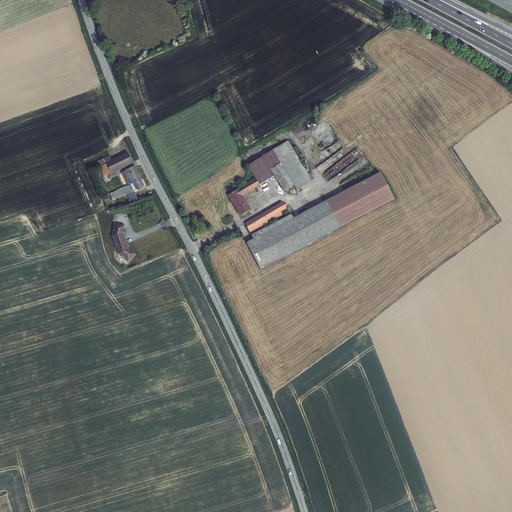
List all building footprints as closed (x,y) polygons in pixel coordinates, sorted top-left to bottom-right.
[(242,219),(251,213),(243,199),(276,180),(285,193),(290,190),(291,193),(295,190),(297,192),(312,182),(288,143),(241,173),(248,186),(229,199),(242,219)] [(112,161),(107,164),(110,171),(132,162),(128,154),(112,161)] [(103,158),(106,164),(107,164),(112,161),(110,156),(103,158)] [(106,164),(103,158),(97,162),(103,175),(110,171),(107,164),(106,164)] [(125,171),(131,184),(140,179),(134,167),(125,171)] [(255,243),(249,247),(264,273),(393,197),(379,171),(288,224),(285,220),(253,239),(255,243)] [(118,190),(110,194),(113,200),(127,194),(130,202),(137,199),(134,191),(143,187),(140,179),(131,184),(118,190)] [(247,228),(252,237),(253,237),(283,219),(281,215),(287,210),(283,204),(247,228)] [(122,236),(124,227),(115,225),(112,237),(119,255),(130,263),(135,255),(128,250),(122,236)]
